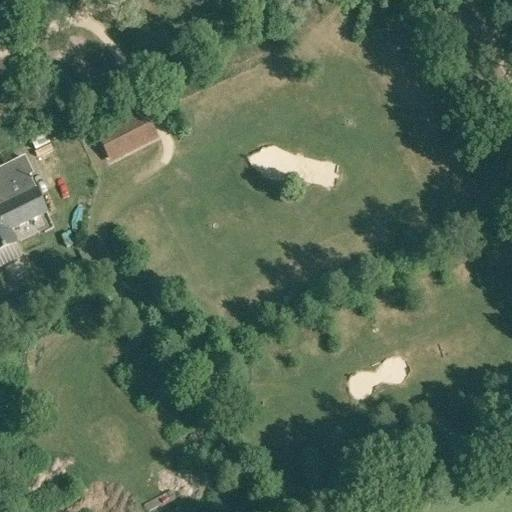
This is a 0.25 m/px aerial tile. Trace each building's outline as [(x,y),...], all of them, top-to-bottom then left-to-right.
[(49,143),(44,134),(30,140),(35,150),(49,143)] [(72,162),(71,150),(46,152),(47,164),(72,162)] [(0,252),(15,245),(9,232),(45,214),(28,178),(33,175),(24,157),(0,168),(0,252)] [(66,249),(74,245),(69,233),(60,237),(66,249)] [(8,271),(32,262),(25,244),(2,253),(8,271)] [(41,287),(0,308),(0,314),(4,323),(48,301),(41,287)] [(31,430),(12,435),(14,444),(33,439),(31,430)]
